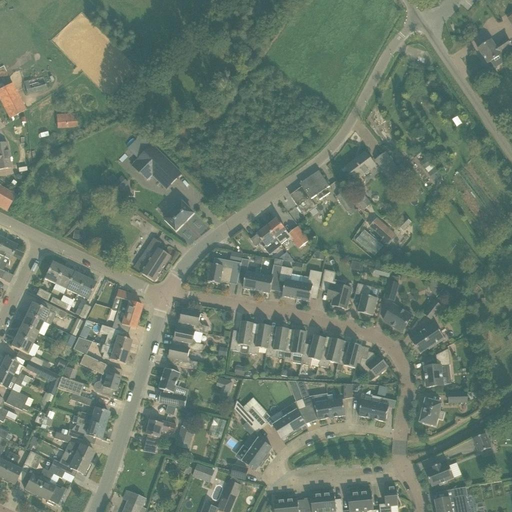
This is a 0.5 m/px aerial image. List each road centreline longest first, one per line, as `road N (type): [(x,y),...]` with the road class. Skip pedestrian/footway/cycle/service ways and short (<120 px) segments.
road 1 (unclassified): [(166,293),(202,246),(330,154),(418,10)]
road 2 (residential): [(400,432),(410,382),(392,340),(315,311),(166,293)]
road 3 (residential): [(414,477),(309,487),(280,471),(282,455),(316,434),(400,432)]
road 4 (unclassified): [(93,511),(166,293)]
road 5 (unclassified): [(511,151),(418,10)]
road 6 (residential): [(36,231),(166,293)]
